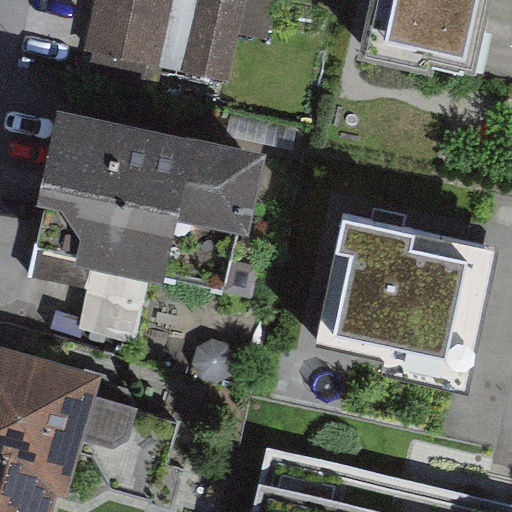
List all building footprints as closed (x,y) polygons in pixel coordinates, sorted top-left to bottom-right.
[(259,11),(207,0),(106,0),(97,46),(244,78),(259,11)] [(379,0),(372,40),(480,61),(492,0),(379,0)] [(256,171),(66,131),(35,274),(135,295),(139,277),(156,280),(169,217),(243,233),(256,171)] [(347,218),(323,342),(463,369),(486,244),(347,218)] [(9,474),(48,485),(62,490),(73,451),(95,457),(115,492),(153,502),(175,422),(87,398),(91,385),(0,359),(0,428),(20,434),(9,474)] [(0,511),(40,511),(48,485),(9,474),(20,434),(0,428),(0,511)] [(263,511),(481,511),(275,464),(263,511)]
